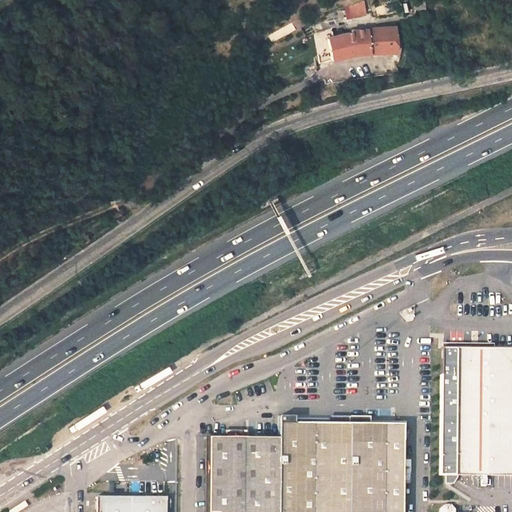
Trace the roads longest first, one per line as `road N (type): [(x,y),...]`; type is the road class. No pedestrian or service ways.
road 1 (motorway): [(0,417),(213,287),(511,134)]
road 2 (motorway): [(511,109),(207,264),(0,391)]
road 3 (secondary): [(0,312),(252,141),(354,99),(511,71)]
road 4 (unclassified): [(63,453),(208,364),(434,258)]
